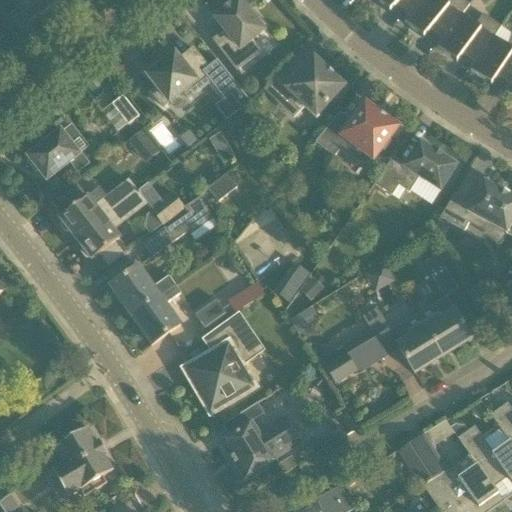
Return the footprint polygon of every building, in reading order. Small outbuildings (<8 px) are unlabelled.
[(0,0),(0,10),(0,11),(10,4),(16,11),(19,8),(29,21),(38,14),(41,17),(50,10),(42,0),(0,0)] [(42,0),(50,10),(60,2),(58,0),(42,0)] [(377,0),(390,13),(397,5),(409,17),(410,18),(424,0),(377,0)] [(462,16),(462,17),(470,6),(461,0),(424,0),(410,18),(409,17),(404,23),(424,39),(430,30),(443,41),(462,16)] [(225,57),(237,71),(260,53),(251,42),(263,33),(260,30),(265,26),(254,13),(250,16),(239,3),(232,9),(230,6),(222,13),(223,15),(216,21),(225,32),(237,47),(225,57)] [(475,26),(462,17),(462,16),(443,41),(437,49),(457,64),(463,55),(476,64),(477,65),(494,39),(501,29),(484,15),(475,26)] [(511,42),(508,48),(494,39),(477,65),(476,64),(471,72),(491,86),(498,77),(511,86),(511,87),(511,85),(511,42)] [(189,100),(211,83),(226,101),(231,97),(242,111),(251,104),(217,61),(208,69),(193,50),(179,61),(175,56),(160,68),(157,64),(145,73),(158,89),(152,94),(163,109),(183,93),(189,100)] [(327,108),(326,106),(343,88),(333,78),(334,76),(327,69),(325,71),(314,61),(306,69),(295,58),(264,91),(277,102),(281,107),(292,96),(305,109),(316,119),(327,108)] [(139,117),(123,97),(112,106),(128,126),(139,117)] [(365,105),(352,123),(340,114),(316,144),(335,158),(340,152),(347,142),(372,161),(374,162),(382,151),(384,152),(391,142),(390,141),(398,129),(386,120),(387,119),(379,112),(377,114),(365,105)] [(29,159),(30,161),(28,163),(36,174),(39,172),(47,182),(78,157),(67,143),(77,136),(71,128),(62,136),(60,134),(51,141),(51,140),(41,148),(42,149),(29,159)] [(145,163),(159,154),(145,132),(131,141),(145,163)] [(197,142),(189,132),(180,140),(188,149),(197,142)] [(218,155),(229,149),(221,134),(210,141),(218,155)] [(420,144),(405,167),(393,159),(375,186),(392,197),(399,187),(409,194),(419,179),(440,193),(457,168),(443,159),(444,157),(435,151),(434,152),(420,144)] [(117,155),(111,160),(115,166),(122,161),(117,155)] [(227,176),(208,191),(217,204),(237,189),(227,176)] [(69,233),(76,242),(138,194),(129,182),(107,199),(100,190),(88,200),(60,221),(62,224),(60,227),(65,233),(69,233)] [(485,222),(507,234),(511,226),(511,198),(509,197),(510,196),(499,190),(498,191),(483,184),(475,199),(473,197),(469,204),(454,196),(440,220),(447,224),(465,233),(472,218),(484,225),(485,222)] [(138,194),(76,242),(83,251),(81,254),(86,260),(89,259),(92,262),(120,241),(113,232),(147,205),(138,194)] [(153,212),(163,226),(183,210),(174,197),(153,212)] [(199,199),(184,210),(187,215),(144,245),(153,258),(188,233),(190,236),(214,220),(199,199)] [(146,217),(145,230),(149,236),(163,226),(153,212),(146,217)] [(440,220),(432,234),(437,241),(447,224),(440,220)] [(458,291),(454,285),(462,281),(444,252),(436,258),(425,265),(432,277),(446,299),(458,291)] [(384,265),(366,277),(377,295),(395,283),(384,265)] [(154,289),(139,268),(110,289),(130,318),(174,286),(169,279),(154,289)] [(313,279),(300,292),(311,302),(324,289),(313,279)] [(256,285),(227,303),(234,314),(263,297),(256,285)] [(174,286),(130,318),(151,348),(180,327),(165,306),(180,295),(174,286)] [(418,316),(443,358),(472,340),(461,323),(446,299),(418,316)] [(216,302),(195,317),(204,330),(225,315),(216,302)] [(312,309),(290,322),(299,336),(301,335),(308,325),(306,322),(316,316),(312,309)] [(366,318),(364,319),(372,333),(377,341),(390,333),(391,333),(377,311),(366,318)] [(201,341),(213,357),(203,364),(202,362),(201,361),(191,367),(190,364),(189,364),(192,375),(194,374),(198,380),(194,382),(201,398),(206,408),(209,414),(213,420),(214,420),(211,415),(228,405),(228,403),(258,390),(243,366),(258,355),(260,359),(261,358),(259,354),(263,352),(237,316),(201,341)] [(418,316),(391,333),(390,333),(398,347),(397,348),(414,375),(443,358),(418,316)] [(196,330),(179,342),(185,350),(202,339),(196,330)] [(372,333),(321,363),(335,386),(386,355),(377,341),(372,333)] [(511,412),(507,405),(490,417),(509,444),(511,447),(511,412)] [(253,425),(230,439),(221,445),(243,481),(275,462),(275,461),(300,445),(284,419),(258,434),(253,425)] [(455,426),(450,430),(454,435),(457,441),(468,433),(464,428),(455,426)] [(85,498),(95,492),(107,485),(103,478),(113,472),(104,457),(107,455),(100,442),(96,444),(87,429),(55,448),(60,457),(64,463),(52,470),(69,500),(81,493),(85,498)] [(511,447),(509,444),(493,455),(474,429),(468,433),(457,441),(476,467),(498,495),(511,485),(511,447)] [(423,437),(398,455),(423,489),(433,483),(448,473),(423,437)] [(292,458),(278,467),(283,475),(297,467),(292,458)] [(493,511),(504,504),(498,495),(476,467),(459,479),(453,469),(448,473),(433,483),(423,489),(440,511),(474,511),(478,509),(479,511),(493,511)] [(15,511),(20,509),(15,502),(3,486),(0,487),(0,509),(2,511),(15,511)] [(316,500),(317,502),(321,511),(352,511),(353,511),(341,487),(316,500)]
